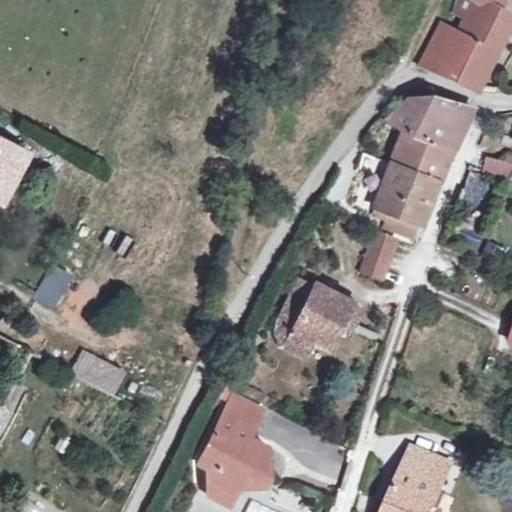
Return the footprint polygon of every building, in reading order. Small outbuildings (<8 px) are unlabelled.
[(511,18),(499,7),(504,0),(459,0),(454,13),(474,23),(468,36),(495,50),(511,22),(511,18)] [(449,65),(444,77),(477,90),(495,50),(468,36),(443,24),(419,68),(427,71),(433,59),(449,65)] [(427,71),(444,77),(449,65),(433,59),(427,71)] [(405,130),(455,150),(470,107),(436,96),(427,99),(424,107),(405,102),(386,122),(405,130)] [(392,163),(422,174),(439,181),(445,169),(455,150),(405,130),(392,163)] [(0,137),(0,195),(14,170),(17,172),(27,152),(0,137)] [(511,180),(511,179),(511,157),(510,157),(507,163),(489,157),(484,171),(511,180)] [(423,223),(439,181),(422,174),(392,163),(374,206),(390,213),(385,228),(416,239),(421,227),(423,223)] [(378,280),(393,239),(374,231),(359,273),(378,280)] [(497,265),(505,251),(490,243),(482,257),(497,265)] [(51,265),(33,302),(55,313),(73,275),(51,265)] [(285,318),(298,324),(317,287),(318,285),(325,271),(311,265),(303,281),(285,318)] [(317,287),(298,324),(291,338),(311,347),(315,339),(331,347),(341,326),(353,302),(318,285),(317,287)] [(365,308),(353,302),(341,326),(355,331),(365,308)] [(118,395),(127,368),(80,351),(70,379),(118,395)] [(202,460),(212,465),(213,493),(232,503),(247,474),(272,472),(270,443),(254,444),(254,431),(265,409),(236,394),(202,460)] [(436,490),(441,492),(452,466),(412,450),(386,511),(431,511),(433,509),(429,506),(436,490)] [(189,511),(199,495),(185,489),(174,510),(177,511),(189,511)] [(433,509),(441,492),(436,490),(429,506),(433,509)]
